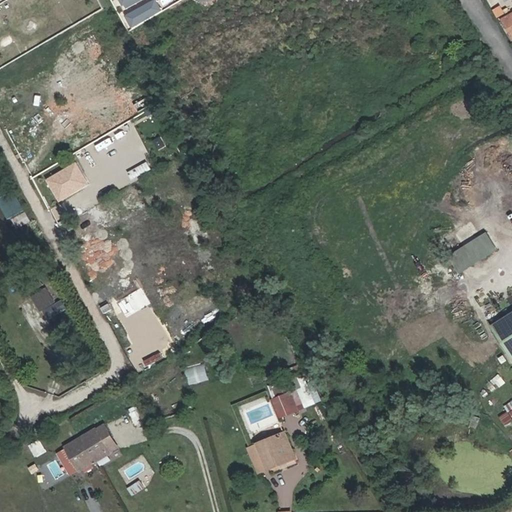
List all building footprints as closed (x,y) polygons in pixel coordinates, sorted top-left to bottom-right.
[(144,0),(131,0),(125,4),(127,9),(144,0)] [(133,26),(165,10),(159,0),(151,0),(126,12),(133,26)] [(511,14),(502,20),(509,31),(510,30),(511,33),(511,14)] [(25,211),(14,190),(0,198),(0,200),(10,219),(25,211)] [(31,221),(26,212),(13,220),(18,228),(31,221)] [(460,274),(498,250),(487,232),(449,257),(460,274)] [(56,301),(47,288),(32,297),(41,310),(56,301)] [(511,314),(492,326),(511,357),(511,314)] [(190,383),(210,378),(206,361),(186,366),(190,383)] [(318,401),(311,384),(291,392),(288,384),(274,390),(277,398),(274,399),(281,416),(318,401)] [(509,409),(501,415),(506,422),(511,418),(511,399),(505,404),(509,409)] [(145,418),(140,409),(131,414),(135,423),(145,418)] [(110,452),(105,443),(114,438),(106,425),(82,439),(95,461),(110,452)] [(271,461),(295,452),(287,433),(250,448),(259,472),(273,466),(271,461)] [(119,447),(114,438),(105,443),(110,452),(119,447)] [(95,461),(82,439),(67,448),(80,470),(95,461)] [(45,449),(40,440),(30,445),(36,455),(45,449)] [(80,470),(67,448),(58,453),(72,475),(80,470)] [(273,466),(297,456),(295,452),(271,461),(273,466)]
